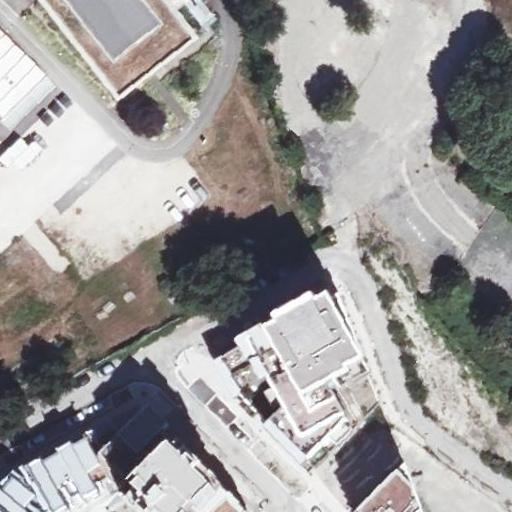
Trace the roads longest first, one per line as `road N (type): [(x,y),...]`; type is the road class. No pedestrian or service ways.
road 1 (unclassified): [(192,338),(394,228),(451,214)]
road 2 (unclassified): [(475,0),(425,166),(427,186),(451,214)]
road 3 (residential): [(304,511),(151,358)]
road 4 (residential): [(151,358),(0,442)]
road 5 (unclassified): [(320,153),(282,53),(278,0)]
road 6 (unknown): [(165,406),(268,511)]
